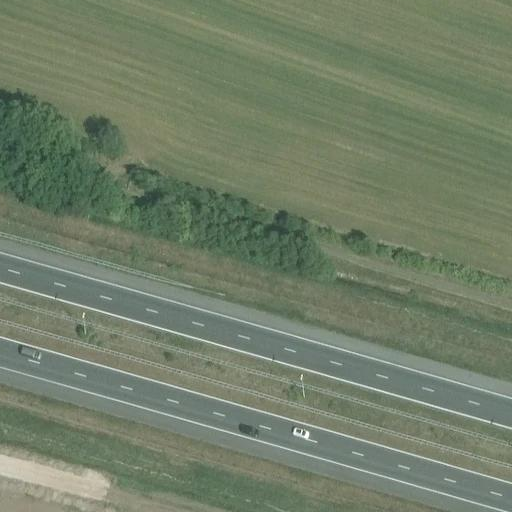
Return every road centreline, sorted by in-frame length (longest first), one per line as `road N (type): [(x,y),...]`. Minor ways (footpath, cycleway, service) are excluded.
road 1 (motorway): [(511,414),(0,267)]
road 2 (motorway): [(0,353),(511,500)]
